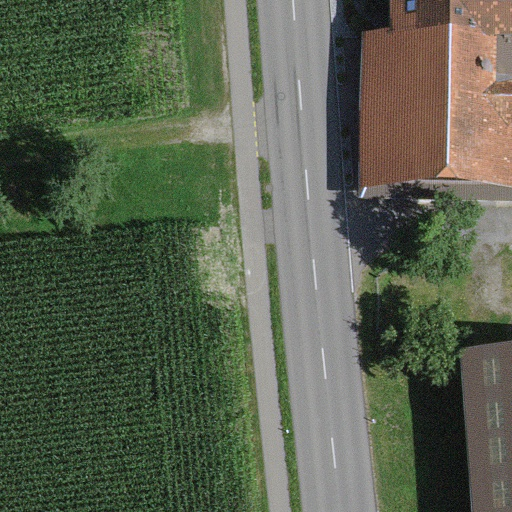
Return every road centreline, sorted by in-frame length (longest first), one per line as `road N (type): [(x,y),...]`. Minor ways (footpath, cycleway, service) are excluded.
road 1 (tertiary): [(340,511),(294,0)]
road 2 (track): [(0,156),(303,124)]
